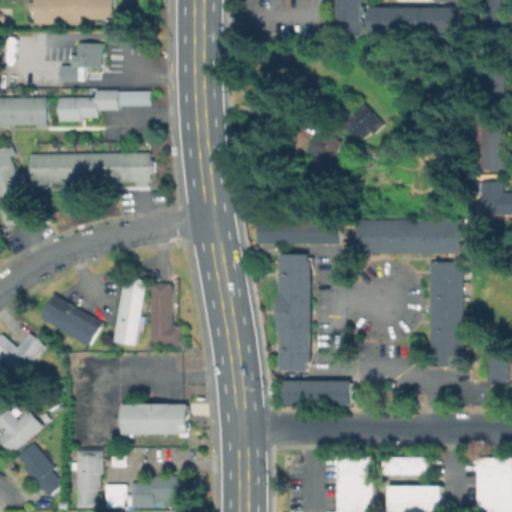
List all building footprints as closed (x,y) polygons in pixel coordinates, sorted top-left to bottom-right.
[(117,0),(117,18),(93,18),(93,22),(37,22),(37,11),(31,11),(31,1),(37,1),(37,0),(117,0)] [(366,0),(366,31),(341,31),(341,0),(366,0)] [(486,24),(502,25),(502,0),(494,0),(494,1),(487,1),(486,24)] [(464,6),(464,31),(372,31),(372,6),(464,6)] [(105,42),(104,67),(81,66),(80,80),(63,79),(63,64),(74,65),(75,54),(80,54),(80,42),(105,42)] [(153,89),(153,104),(122,104),(122,109),(102,109),(102,117),(84,117),(84,120),(62,120),(62,96),(99,96),(99,89),(121,88),(121,89),(153,89)] [(50,96),(51,125),(39,126),(40,123),(13,123),(13,126),(2,126),(2,97),(50,96)] [(360,126),(354,132),(364,141),(383,120),(363,102),(349,116),(360,126)] [(483,169),(505,168),(504,128),(497,128),(496,119),(482,120),(483,169)] [(0,148),(9,145),(10,147),(14,145),(17,154),(13,155),(20,173),(23,171),(29,186),(25,188),(31,204),(35,203),(39,213),(28,218),(29,220),(16,225),(15,222),(8,225),(0,203),(0,148)] [(154,151),(154,159),(157,159),(157,172),(154,172),(154,181),(151,181),(152,185),(138,185),(138,180),(120,180),(120,185),(105,185),(104,181),(84,181),(84,186),(68,186),(68,181),(50,181),(50,187),(37,187),(37,182),(34,182),(33,153),(154,151)] [(511,214),(504,214),(504,212),(484,212),(485,180),(507,180),(507,191),(511,191),(511,214)] [(344,218),(344,241),(265,242),(264,218),(344,218)] [(464,218),(465,251),(361,252),(360,219),(464,218)] [(316,260),(315,361),(312,361),(312,369),(284,369),(284,331),(282,331),(282,290),(284,290),(284,253),(312,253),(312,260),(316,260)] [(466,260),(466,365),(433,365),(433,260),(466,260)] [(148,279),(137,344),(115,340),(127,275),(148,279)] [(184,324),(184,345),(152,345),(153,282),(174,282),(173,285),(175,285),(174,322),(179,322),(179,324),(184,324)] [(105,321),(91,345),(75,335),(72,340),(66,336),(68,331),(42,315),(56,292),(105,321)] [(48,345),(22,375),(0,355),(0,338),(5,332),(20,346),(32,332),(48,345)] [(511,353),(511,381),(491,381),(491,353),(511,353)] [(356,380),(355,403),(288,402),(288,379),(356,380)] [(141,402),(191,403),(191,407),(195,407),(195,416),(191,416),(191,433),(126,433),(126,403),(141,403),(141,402)] [(0,417),(11,408),(21,418),(31,409),(45,424),(14,452),(1,437),(7,431),(0,423),(0,417)] [(66,482),(51,495),(27,468),(29,466),(20,456),(36,442),(58,466),(54,469),(66,482)] [(106,449),(106,472),(103,472),(103,489),(100,489),(100,507),(79,506),(79,485),(74,485),(74,461),(79,461),(79,449),(106,449)] [(129,451),(129,465),(115,464),(115,450),(129,451)] [(339,456),(340,511),(376,511),(375,455),(339,456)] [(430,456),(386,456),(386,474),(430,473),(430,456)] [(511,511),(511,456),(479,457),(480,511),(495,511),(511,511)] [(199,475),(198,499),(195,499),(195,505),(186,505),(185,500),(178,500),(178,505),(166,505),(165,500),(158,500),(158,506),(135,506),(135,505),(129,505),(130,498),(126,498),(127,506),(109,506),(109,498),(109,483),(130,483),(130,496),(134,496),(134,481),(155,481),(155,474),(199,475)] [(442,511),(443,484),(389,484),(389,511),(442,511)]
